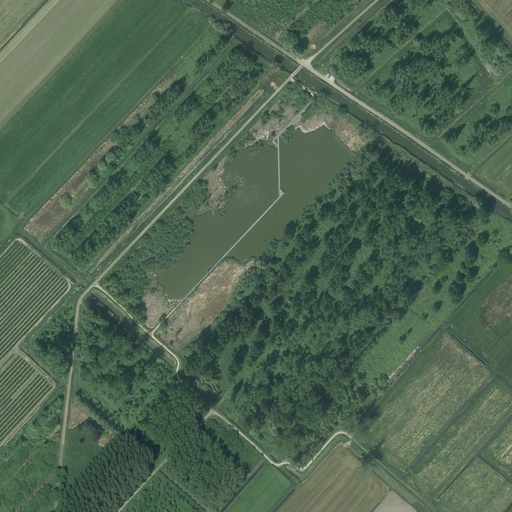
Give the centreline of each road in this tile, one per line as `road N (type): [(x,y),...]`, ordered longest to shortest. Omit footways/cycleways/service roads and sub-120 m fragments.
road 1 (unclassified): [(511,207),(207,0)]
road 2 (track): [(350,437),(337,432),(302,470),(271,463),(212,411)]
road 3 (track): [(119,511),(212,411)]
road 4 (track): [(176,376),(84,292)]
